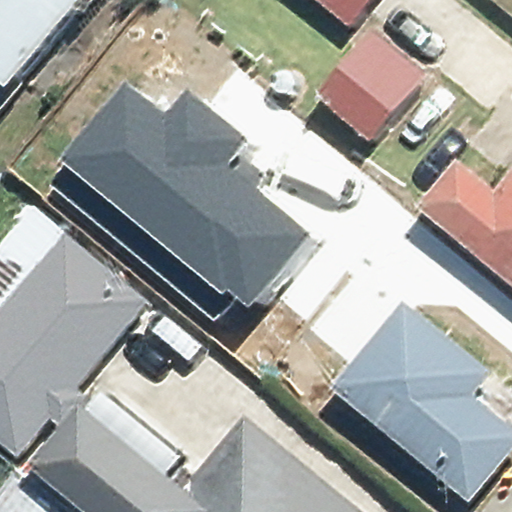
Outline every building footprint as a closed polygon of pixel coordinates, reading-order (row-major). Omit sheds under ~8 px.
[(0,0),(0,119),(98,0),(0,0)] [(341,0),(363,17),(376,0),(341,0)] [(336,106),(383,139),(430,72),(383,39),(336,106)] [(475,156),(436,202),(511,266),(511,175),(506,182),(475,156)] [(160,295),(82,232),(0,331),(0,420),(34,448),(160,295)] [(256,268),(216,320),(278,369),(319,317),(256,268)] [(429,296),(354,389),(488,495),(511,464),(511,407),(487,388),(509,360),(429,296)] [(128,511),(383,511),(262,410),(206,475),(111,394),(60,454),(128,511)]
